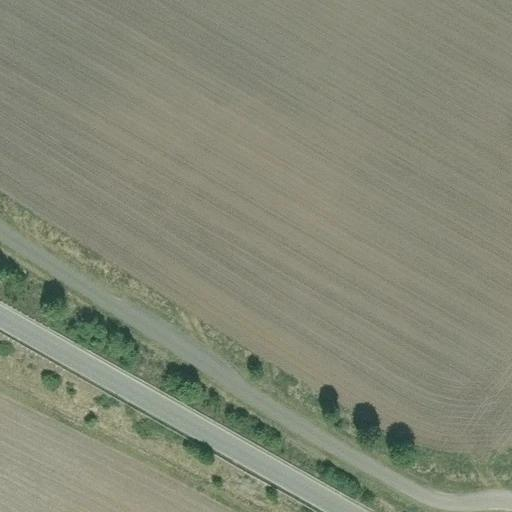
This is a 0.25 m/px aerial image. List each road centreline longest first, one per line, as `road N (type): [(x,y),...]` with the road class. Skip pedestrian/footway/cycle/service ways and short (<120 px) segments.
road 1 (unclassified): [(511,492),(444,495),(0,230)]
road 2 (residential): [(348,511),(0,313)]
